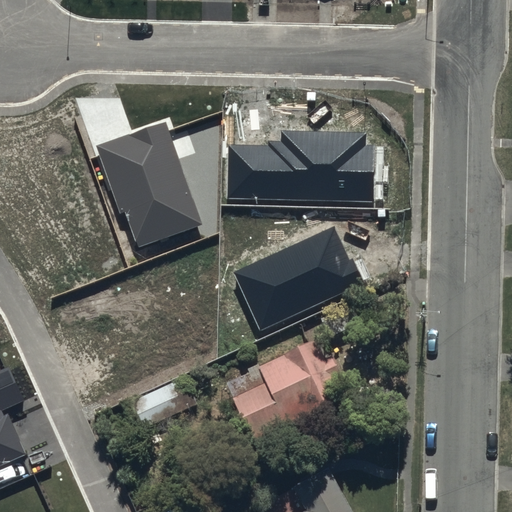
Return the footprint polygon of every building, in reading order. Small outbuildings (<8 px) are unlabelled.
[(199,63),(183,34),(127,64),(144,94),(199,63)] [(309,46),(294,52),(307,81),(322,74),(309,46)] [(330,77),(304,91),(315,113),(341,99),(330,77)] [(5,120),(0,122),(0,148),(16,139),(5,120)] [(165,120),(95,145),(120,214),(125,212),(138,248),(203,225),(165,120)] [(268,146),(228,145),(226,200),(374,203),(375,145),(365,145),(365,132),(282,130),(282,140),(268,140),(268,146)] [(333,227),(234,273),(260,330),(363,282),(352,259),(348,260),(333,227)] [(354,298),(321,315),(331,334),(364,317),(354,298)] [(325,356),(317,335),(228,383),(256,440),(344,396),(337,377),(344,374),(335,352),(325,356)] [(9,367),(0,370),(0,466),(27,454),(8,413),(4,415),(2,411),(25,401),(9,367)] [(188,404),(177,378),(133,398),(144,424),(188,404)] [(357,511),(331,462),(293,482),(305,503),(288,511),(357,511)]
